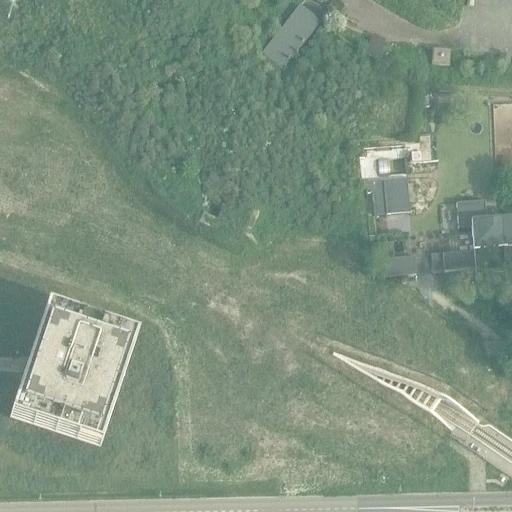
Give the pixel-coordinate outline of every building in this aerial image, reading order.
[(285,71),(322,27),(300,9),(264,53),(285,71)] [(364,53),(375,59),(384,42),(372,36),(364,53)] [(450,52),(432,51),(430,66),(448,68),(450,52)] [(507,70),(509,57),(500,57),(499,69),(507,70)] [(428,96),(419,96),(419,108),(429,108),(428,96)] [(419,153),(403,154),(404,164),(431,163),(430,136),(418,136),(419,153)] [(406,180),(370,183),(373,217),(409,215),(408,204),(415,204),(413,184),(407,185),(406,180)] [(198,227),(257,262),(268,243),(259,238),(273,215),(236,192),(222,216),(210,209),(198,227)] [(472,253),(429,257),(430,268),(442,267),(442,273),(474,271),(511,268),(511,220),(499,221),(499,220),(485,222),(483,203),(455,205),(457,230),(470,229),(472,253)] [(414,259),(374,262),(376,280),(415,277),(414,259)] [(0,354),(0,449),(88,479),(97,454),(135,342),(44,312),(27,363),(0,354)]
